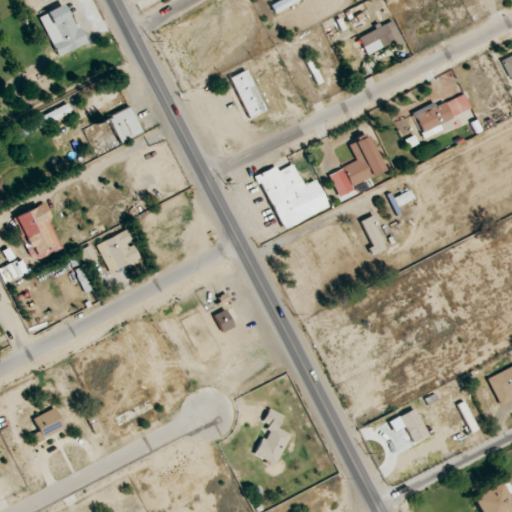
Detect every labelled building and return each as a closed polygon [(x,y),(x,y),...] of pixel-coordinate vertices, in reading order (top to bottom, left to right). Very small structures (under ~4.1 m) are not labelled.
[(274,14),(300,0),(279,0),(270,5),(274,14)] [(83,46),(68,4),(40,15),(55,56),(83,46)] [(367,56),(401,40),(392,21),(358,37),(367,56)] [(511,82),(511,54),(500,61),(511,82)] [(264,112),(248,70),(231,77),(246,119),(264,112)] [(470,109),(464,94),(435,106),(434,103),(412,112),(424,138),(441,131),(438,123),(470,109)] [(25,123),(29,132),(71,114),(68,105),(25,123)] [(120,144),(142,132),(129,106),(107,117),(120,144)] [(348,144),(355,162),(327,174),(337,197),(352,191),(350,186),(384,171),(368,136),(348,144)] [(328,208),(315,180),(302,186),(292,165),(277,171),(275,167),(256,175),(281,230),(328,208)] [(61,248),(48,219),(51,218),(44,203),(13,218),(33,261),(61,248)] [(371,254),(384,250),(373,216),(360,220),(371,254)] [(139,260),(133,243),(132,243),(128,231),(96,243),(107,272),(139,260)] [(87,276),(79,280),(84,293),(92,290),(87,276)] [(213,315),(221,333),(233,327),(225,309),(213,315)] [(511,388),(511,366),(487,378),(499,406),(511,399),(511,393),(510,389),(511,388)] [(38,432),(32,434),(35,441),(64,431),(56,409),(32,417),(38,432)] [(290,434),(277,428),(282,415),(268,409),(262,422),(268,425),(255,456),(276,465),(290,434)] [(399,417),(412,443),(427,435),(414,409),(399,417)] [(471,433),(477,429),(471,417),(465,421),(471,433)] [(511,511),(511,503),(500,482),(472,498),(479,511),(511,511)]
